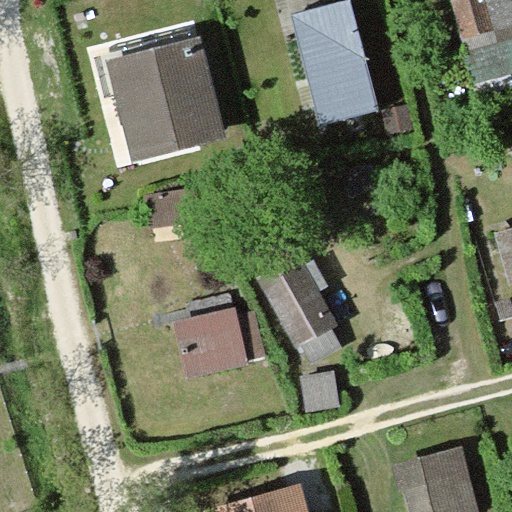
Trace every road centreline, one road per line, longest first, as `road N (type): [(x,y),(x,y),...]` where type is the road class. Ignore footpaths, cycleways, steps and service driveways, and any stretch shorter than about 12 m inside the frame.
road 1 (residential): [(117,511),(4,46),(7,0)]
road 2 (track): [(110,483),(511,383)]
